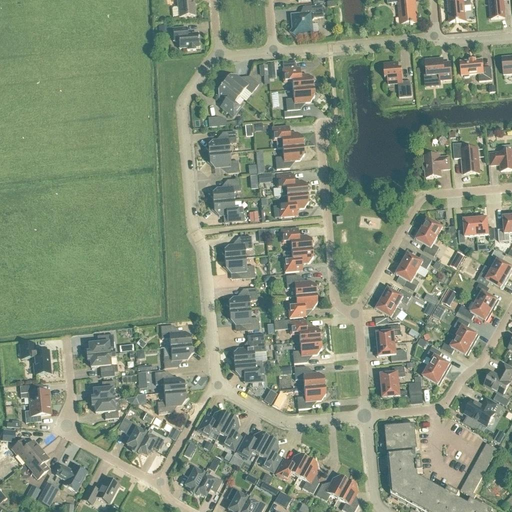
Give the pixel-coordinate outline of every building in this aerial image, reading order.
[(194,17),(192,0),(168,0),(169,0),(171,0),(176,0),(177,9),(172,9),(171,11),(172,18),(178,18),(178,19),(194,17)] [(402,0),(386,0),(387,5),(398,4),(399,11),(398,13),(398,17),(400,18),(400,27),(410,26),(410,27),(413,27),(412,25),(416,25),(414,10),(415,10),(414,2),(403,4),(402,0)] [(469,0),(456,0),(456,1),(454,1),(454,2),(447,2),(447,10),(448,10),(449,24),(456,23),(456,24),(465,24),(463,8),(470,7),(469,0)] [(492,0),(493,1),(489,1),(490,21),(504,20),(503,3),(509,2),(508,0),(492,0)] [(321,7),(302,9),(303,15),(290,16),(291,30),(289,34),(295,39),(298,36),(312,35),(311,23),(313,20),(323,19),(321,7)] [(472,8),(474,30),(489,29),(488,7),(472,8)] [(197,40),(197,35),(186,36),(186,29),(172,31),(173,43),(178,43),(178,51),(186,50),(186,52),(194,51),(194,49),(198,49),(198,44),(199,43),(198,41),(197,40)] [(511,58),(502,60),(503,77),(511,75),(511,58)] [(451,81),(450,64),(443,65),(442,61),(425,62),(426,77),(424,78),(425,90),(441,88),(441,82),(451,81)] [(492,83),(490,69),(482,69),(482,61),(475,62),(475,61),(469,61),(469,63),(460,63),(461,77),(463,77),(463,78),(464,79),(468,79),(469,78),(469,77),(478,76),(479,84),(492,83)] [(314,83),(307,76),(302,77),(302,76),(295,70),(295,63),(282,64),(283,71),(282,71),(283,84),(291,83),(292,92),(313,90),(312,85),(314,83)] [(399,71),(398,64),(383,66),(384,80),(387,80),(388,87),(397,86),(399,100),(412,99),(410,83),(402,83),(401,71),(399,71)] [(260,78),(268,78),(267,67),(259,67),(260,78)] [(239,80),(235,77),(225,78),(225,81),(223,85),(239,98),(245,103),(258,86),(248,78),(247,79),(239,80)] [(239,98),(223,85),(220,89),(216,89),(218,99),(224,104),(220,109),(232,119),(240,110),(234,105),(239,98)] [(285,101),(286,113),(284,114),(284,120),(302,118),(301,112),(299,112),(304,106),(304,105),(309,104),(316,97),(313,94),(313,90),(292,92),(293,100),(285,101)] [(208,120),(209,129),(226,128),(226,121),(217,119),(208,120)] [(192,124),(193,132),(201,131),(200,123),(192,124)] [(285,129),(272,130),(273,142),(276,142),(277,151),(282,150),(302,148),(302,144),(304,141),(296,135),(292,135),(289,133),(289,128),(285,129)] [(211,142),(205,150),(207,152),(208,157),(229,155),(228,146),(235,146),(234,133),(221,134),(221,135),(216,142),(211,142)] [(463,177),(479,175),(477,151),(461,152),(461,146),(453,147),(454,161),(462,161),(463,177)] [(282,159),(275,159),(276,172),(289,171),(294,164),(294,163),(299,163),(305,155),(303,153),(302,148),(282,150),(282,159)] [(511,153),(499,154),(499,155),(489,156),(490,168),(500,167),(501,174),(511,172),(511,153)] [(262,154),(255,154),(257,176),(264,175),(262,154)] [(229,155),(208,157),(208,161),(206,164),(214,170),(215,177),(238,175),(237,163),(229,163),(229,155)] [(439,157),(424,159),(424,166),(422,167),(423,172),(425,173),(426,180),(441,179),(440,172),(450,171),(449,159),(439,160),(439,157)] [(249,177),(257,176),(256,167),(248,168),(249,177)] [(306,191),(308,189),(301,183),(296,183),(293,180),(293,176),(276,178),(277,190),(280,190),(281,198),(286,198),(307,196),(306,191)] [(258,184),(257,177),(249,178),(250,185),(258,184)] [(221,190),(215,190),(209,198),(212,200),(212,204),(233,203),(232,194),(240,193),(239,181),(226,182),(226,183),(221,190)] [(307,196),(286,198),(287,207),(279,207),(280,220),(297,218),(296,214),(299,211),(303,210),(310,203),(307,201),(307,196)] [(233,203),(212,204),(213,209),(210,212),(218,218),(224,225),(243,223),(241,211),(234,211),(233,203)] [(257,214),(249,215),(250,224),(258,223),(257,214)] [(511,216),(502,217),(504,231),(498,232),(498,244),(509,243),(509,236),(511,235),(511,216)] [(487,218),(475,219),(476,238),(488,237),(489,243),(495,242),(494,230),(488,231),(487,218)] [(475,219),(463,220),(464,233),(458,233),(459,245),(465,245),(465,239),(476,238),(475,219)] [(420,231),(437,240),(443,230),(425,220),(420,231)] [(298,231),(294,231),(281,233),(282,245),(290,244),(291,253),(311,251),(311,246),(313,244),(305,237),(301,238),(298,235),(298,231)] [(434,260),(439,250),(433,247),(437,240),(420,231),(414,241),(426,248),(423,253),(434,260)] [(238,240),(232,247),(227,247),(221,255),(223,257),(224,262),(245,260),(244,251),(252,251),(250,238),(237,239),(238,240)] [(455,241),(450,241),(447,245),(456,250),(455,241)] [(311,251),(291,253),(291,261),(284,262),(285,274),(301,273),(301,269),(303,266),(308,265),(314,258),(312,255),(311,251)] [(505,259),(494,253),(491,258),(497,261),(491,272),(508,281),(511,274),(511,269),(502,264),(505,259)] [(418,262),(406,255),(400,265),(416,275),(419,268),(426,272),(432,263),(421,257),(418,262)] [(245,260),(224,262),(224,266),(222,269),(230,275),(234,275),(241,281),(254,280),(253,268),(245,269),(245,260)] [(416,275),(400,265),(394,276),(406,283),(403,288),(414,294),(419,285),(412,281),(416,275)] [(508,281),(491,272),(485,282),(480,278),(476,284),(479,285),(487,290),(490,285),(502,292),(508,281)] [(427,275),(424,279),(431,285),(434,280),(427,275)] [(305,283),(298,277),(285,279),(286,291),(294,290),(295,299),(315,297),(315,292),(317,290),(310,283),(305,284),(305,283)] [(479,285),(476,291),(482,294),(476,304),(493,314),(499,304),(486,296),(489,291),(487,290),(479,285)] [(242,292),(237,299),(232,299),(225,307),(228,309),(228,314),(249,312),(248,303),(256,302),(255,290),(242,291),(242,292)] [(380,300),(397,310),(401,304),(407,307),(412,298),(401,292),(398,297),(386,290),(380,300)] [(443,301),(452,305),(457,296),(449,291),(443,301)] [(296,307),(288,308),(289,320),(302,319),(307,312),(312,311),(318,303),(316,301),(315,297),(295,299),(296,307)] [(397,310),(380,300),(374,311),(391,321),(393,322),(397,319),(402,313),(397,310)] [(493,314),(476,304),(471,313),(462,308),(458,314),(472,322),(475,317),(487,324),(493,314)] [(429,305),(423,315),(429,318),(435,309),(429,305)] [(439,307),(436,313),(443,317),(446,311),(439,307)] [(249,312),(228,314),(229,318),(227,321),(234,327),(239,327),(246,333),(259,332),(258,320),(250,320),(249,312)] [(467,331),(469,326),(459,320),(454,329),(460,333),(456,339),(473,349),(479,338),(467,331)] [(307,323),(302,323),(290,324),(291,336),(298,336),(299,344),(320,343),(319,338),(321,335),(314,329),(313,329),(307,323)] [(395,346),(395,344),(394,339),(401,338),(400,327),(388,328),(389,334),(374,336),(375,347),(395,346)] [(180,334),(173,329),(173,328),(160,329),(161,341),(169,341),(170,349),(190,347),(190,343),(192,340),(184,334),(180,334)] [(268,337),(269,329),(260,328),(259,336),(268,337)] [(420,336),(411,332),(408,337),(417,342),(420,336)] [(86,358),(114,356),(114,351),(108,352),(107,345),(110,345),(110,337),(96,338),(97,345),(88,346),(89,354),(86,354),(86,358)] [(266,354),(264,337),(247,338),(247,344),(241,351),(236,351),(230,359),(233,361),(233,365),(254,363),(253,355),(266,354)] [(456,339),(453,344),(450,349),(444,346),(441,351),(452,357),(455,352),(467,359),(473,349),(456,339)] [(142,351),(146,346),(140,341),(136,346),(142,351)] [(300,353),(292,354),(293,366),(306,365),(312,357),(316,357),(323,349),(320,347),(320,343),(299,344),(300,353)] [(50,376),(48,353),(35,354),(34,346),(19,347),(20,361),(32,360),(34,377),(50,376)] [(407,354),(404,355),(403,352),(396,353),(395,346),(375,347),(377,359),(391,358),(391,364),(407,362),(407,354)] [(190,347),(170,349),(170,358),(163,359),(164,371),(177,370),(183,362),(187,362),(193,354),(191,352),(190,347)] [(442,355),(431,349),(426,359),(432,362),(428,368),(445,378),(451,368),(439,360),(442,355)] [(4,365),(14,366),(14,351),(4,351),(4,365)] [(114,356),(86,358),(86,363),(89,362),(90,370),(99,369),(100,376),(101,380),(114,379),(113,367),(110,367),(109,360),(115,360),(114,356)] [(261,363),(254,363),(233,365),(234,370),(231,373),(239,379),(244,378),(245,385),(250,385),(263,384),(261,363)] [(492,375),(484,389),(497,396),(495,400),(503,404),(505,400),(503,399),(510,385),(509,384),(511,378),(511,370),(504,366),(498,378),(492,375)] [(405,379),(404,375),(404,368),(392,370),(393,375),(378,377),(379,389),(399,387),(398,380),(405,379)] [(445,378),(428,368),(422,379),(439,388),(445,378)] [(306,369),(293,370),(295,382),(302,382),(303,390),(324,388),(323,384),(326,381),(318,375),(313,375),(306,369)] [(28,385),(27,374),(26,374),(26,373),(19,373),(19,385),(28,385)] [(71,385),(81,384),(80,378),(95,377),(95,374),(70,375),(71,385)] [(138,383),(146,382),(146,374),(137,375),(138,383)] [(174,380),(167,374),(154,375),(155,387),(163,386),(164,395),(184,393),(184,389),(186,386),(178,380),(174,380)] [(93,399),(90,400),(90,404),(119,401),(118,397),(113,398),(112,391),(115,390),(114,383),(101,384),(101,391),(92,392),(93,399)] [(49,405),(48,393),(38,394),(37,387),(19,389),(20,400),(28,400),(29,407),(49,405)] [(400,394),(399,387),(379,389),(380,401),(407,398),(406,393),(400,394)] [(324,388),(303,390),(304,399),(296,400),(298,412),(311,411),(316,404),(316,403),(321,403),(327,395),(324,393),(324,388)] [(184,393),(164,395),(164,404),(157,404),(158,417),(171,416),(177,408),(181,408),(187,400),(185,398),(184,393)] [(464,416),(467,418),(463,425),(477,433),(481,426),(487,429),(489,425),(491,426),(493,426),(495,422),(494,420),(492,419),(495,415),(498,417),(503,410),(486,400),(482,408),(472,402),(464,416)] [(118,420),(117,413),(119,413),(120,413),(119,407),(125,406),(125,401),(119,401),(90,404),(91,408),(94,408),(95,415),(104,415),(104,422),(118,420)] [(273,407),(279,410),(282,404),(276,401),(273,407)] [(49,405),(29,407),(29,413),(24,414),(25,425),(40,424),(40,418),(50,417),(49,405)] [(219,436),(229,418),(225,416),(224,413),(214,415),(210,422),(204,419),(197,433),(207,439),(211,432),(219,436)] [(150,426),(154,419),(146,415),(143,422),(150,426)] [(233,420),(229,418),(219,436),(226,440),(223,447),(234,453),(241,439),(237,437),(236,434),(239,429),(236,419),(233,420)] [(137,428),(131,424),(124,420),(118,431),(125,435),(124,436),(130,439),(126,448),(132,451),(131,454),(135,456),(148,431),(145,429),(142,434),(136,431),(137,428)] [(415,427),(385,430),(391,497),(417,511),(487,511),(472,504),(476,497),(473,496),(497,452),(486,446),(460,493),(470,499),(469,502),(470,503),(468,507),(457,502),(460,497),(448,491),(446,495),(418,480),(418,475),(423,475),(422,466),(417,466),(416,452),(417,452),(415,427)] [(172,430),(167,439),(175,443),(180,434),(172,430)] [(148,431),(135,456),(138,458),(140,455),(146,459),(151,451),(157,454),(163,443),(157,439),(155,441),(149,438),(152,433),(148,431)] [(2,444),(14,445),(15,433),(3,432),(2,444)] [(500,446),(506,436),(500,433),(494,443),(500,446)] [(251,454),(258,458),(268,440),(264,438),(263,434),(254,437),(251,441),(245,438),(236,455),(247,461),(251,454)] [(268,440),(258,458),(266,462),(262,469),(273,475),(281,461),(277,458),(276,455),(278,451),(276,441),(272,442),(268,440)] [(28,447),(23,441),(10,452),(16,458),(17,456),(25,466),(40,452),(33,443),(28,447)] [(206,443),(203,450),(209,453),(213,447),(206,443)] [(190,445),(184,456),(191,460),(197,449),(190,445)] [(48,462),(40,452),(25,466),(33,475),(31,476),(36,482),(47,473),(42,467),(48,462)] [(289,466),(283,462),(276,476),(286,482),(290,475),(298,480),(308,461),(304,459),(303,456),(293,459),(289,466)] [(215,458),(211,466),(217,469),(221,462),(215,458)] [(312,464),(308,461),(298,480),(305,484),(302,491),(313,496),(319,485),(313,482),(318,472),(315,463),(312,464)] [(196,469),(189,465),(182,477),(189,481),(184,489),(191,492),(189,495),(193,497),(207,472),(203,470),(200,475),(194,472),(196,469)] [(86,475),(73,468),(71,472),(61,467),(55,478),(65,483),(62,487),(75,495),(86,475)] [(210,474),(207,472),(193,497),(197,499),(198,496),(205,500),(209,492),(215,495),(222,483),(215,480),(214,482),(208,479),(210,474)] [(240,483),(244,477),(236,472),(232,478),(240,483)] [(267,485),(271,478),(264,475),(261,481),(267,485)] [(343,481),(342,478),(333,480),(328,490),(321,487),(315,498),(326,504),(330,497),(337,501),(347,483),(343,481)] [(108,506),(118,488),(105,480),(97,493),(89,489),(82,502),(92,507),(96,500),(108,506)] [(347,483),(337,501),(345,505),(341,511),(355,511),(358,507),(352,503),(357,494),(355,484),(351,485),(347,483)] [(47,485),(37,503),(49,510),(59,492),(47,485)] [(262,485),(260,490),(265,493),(268,488),(262,485)] [(35,503),(40,492),(32,487),(26,498),(27,499),(25,503),(28,505),(31,506),(33,502),(35,503)] [(240,511),(250,496),(246,494),(243,499),(237,495),(239,493),(232,489),(226,501),(232,504),(227,511),(240,511)] [(19,505),(24,495),(15,491),(10,500),(19,505)] [(274,504),(286,511),(292,500),(280,494),(274,504)] [(250,496),(240,511),(262,511),(265,507),(258,504),(257,506),(251,503),(254,498),(250,496)]
